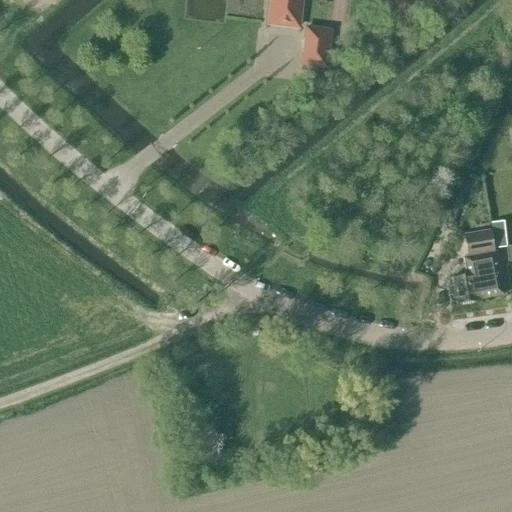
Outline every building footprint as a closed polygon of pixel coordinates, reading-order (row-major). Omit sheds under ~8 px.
[(271,0),(269,25),(298,28),(301,0),(271,0)] [(376,0),(396,24),(426,0),(376,0)] [(301,65),(325,68),(330,32),(305,29),(301,65)] [(506,248),(502,223),(490,224),(494,250),(506,248)] [(452,284),(447,285),(450,305),(503,296),(495,252),(493,253),(490,232),(464,236),(467,257),(462,258),(465,276),(451,279),(452,284)]
